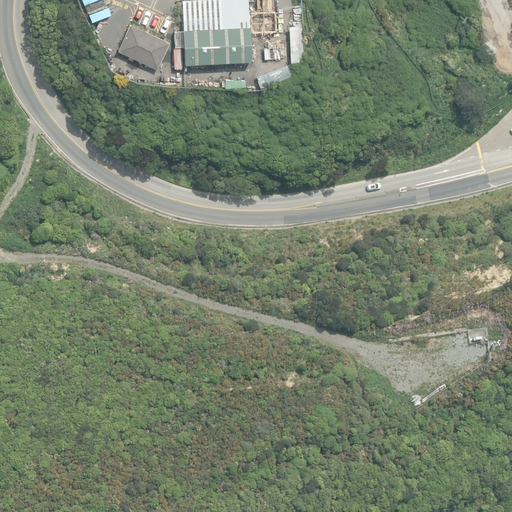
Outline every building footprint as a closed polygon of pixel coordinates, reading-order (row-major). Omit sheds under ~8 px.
[(182,47),(182,64),(194,63),(249,61),(248,34),(248,24),(246,0),(180,0),(181,29),(180,29),(180,30),(173,30),(173,47),(182,47)] [(490,17),(480,21),(491,48),(501,44),(490,17)] [(268,23),(248,24),(248,34),(269,33),(268,23)] [(156,69),(168,42),(128,24),(116,51),(156,69)] [(300,25),(287,26),(289,63),(289,65),(292,65),(302,65),(300,25)] [(289,65),(289,63),(255,76),(259,87),(295,73),(292,65),(289,65)] [(217,77),(197,76),(196,86),(217,87),(217,77)] [(243,80),(224,79),(223,88),(242,89),(243,80)]
